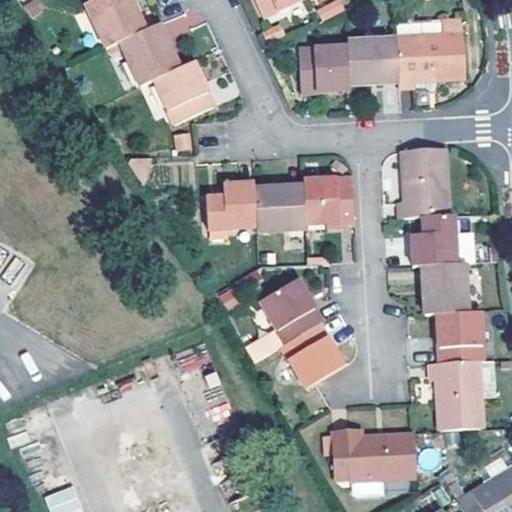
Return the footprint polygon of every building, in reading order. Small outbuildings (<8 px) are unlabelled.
[(120,44),(145,33),(128,0),(102,0),(86,8),(106,51),(120,44)] [(253,0),(262,19),(302,0),(253,0)] [(323,20),(344,10),(339,0),(335,0),(318,9),(323,20)] [(395,24),(396,41),(398,85),(399,89),(414,88),(424,88),(428,93),(434,92),(438,81),(465,79),(460,20),(440,21),(395,24)] [(145,33),(120,44),(140,88),(154,82),(180,70),(159,27),(145,33)] [(278,28),(263,35),(267,44),(282,37),(278,28)] [(396,41),(347,44),(347,49),(350,87),(398,85),(396,41)] [(300,96),(350,92),(350,87),(347,49),(298,52),(300,96)] [(180,70),(154,82),(175,126),(214,108),(193,64),(180,70)] [(173,151),(186,151),(186,137),(173,137),(173,151)] [(445,150),(402,154),(405,203),(399,203),(399,220),(423,219),(449,218),(445,150)] [(153,160),(124,162),(141,187),(153,160)] [(303,189),(305,226),(327,225),(353,223),(350,180),(303,183),(303,189)] [(255,191),(254,186),(224,187),(224,200),(206,201),(207,231),(257,229),(255,191)] [(305,226),(303,189),(255,191),(257,229),(257,234),(305,231),(305,226)] [(412,237),(413,268),(422,267),(455,266),(453,217),(449,218),(423,219),(424,236),(412,237)] [(353,223),(327,225),(328,232),(353,231),(353,223)] [(422,267),(425,317),(437,316),(467,314),(464,265),(455,266),(422,267)] [(275,331),(284,346),(316,326),(322,323),(296,281),(259,305),(275,331)] [(437,316),(440,364),(478,362),(482,362),(479,314),(467,314),(437,316)] [(343,368),(316,326),(284,346),(281,349),(307,391),(316,386),(343,368)] [(275,331),(259,342),(268,357),(281,349),(284,346),(275,331)] [(259,342),(245,350),(254,366),(268,357),(259,342)] [(437,381),(440,432),(482,429),(478,362),(440,364),(430,365),(430,381),(437,381)] [(416,478),(414,435),(364,437),(363,432),(331,433),(334,473),(336,474),(339,476),(341,478),(342,483),(416,478)] [(462,511),(511,511),(511,468),(457,503),(462,511)] [(49,511),(83,511),(73,485),(43,496),(49,511)]
